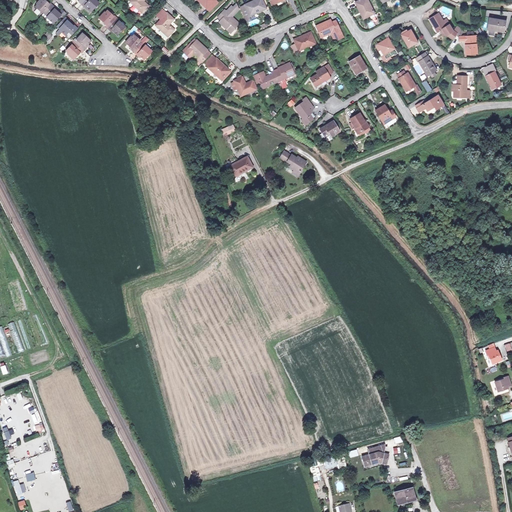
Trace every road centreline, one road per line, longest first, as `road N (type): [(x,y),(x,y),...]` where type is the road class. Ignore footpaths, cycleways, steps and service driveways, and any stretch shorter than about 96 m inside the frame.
road 1 (residential): [(229,228),(422,132)]
road 2 (residential): [(334,2),(235,45),(173,0)]
road 3 (track): [(129,333),(125,286),(190,262),(229,228)]
road 4 (residential): [(411,13),(453,59),(485,58),(511,35)]
